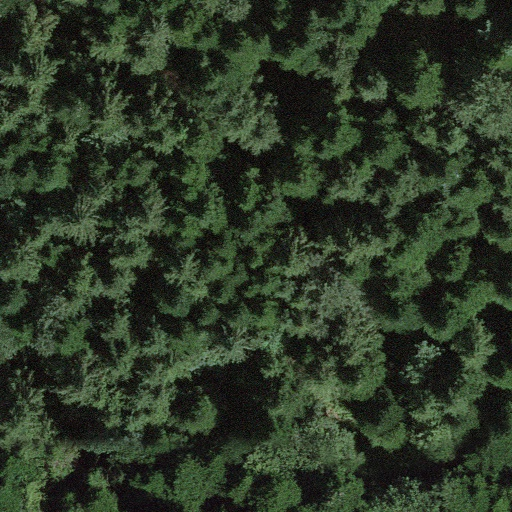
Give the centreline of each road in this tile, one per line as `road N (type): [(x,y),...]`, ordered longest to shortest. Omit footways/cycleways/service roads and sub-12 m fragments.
road 1 (track): [(75,0),(136,51),(207,93),(252,135),(304,195),(381,333)]
road 2 (track): [(381,333),(409,418),(424,511)]
road 3 (track): [(381,333),(511,394)]
